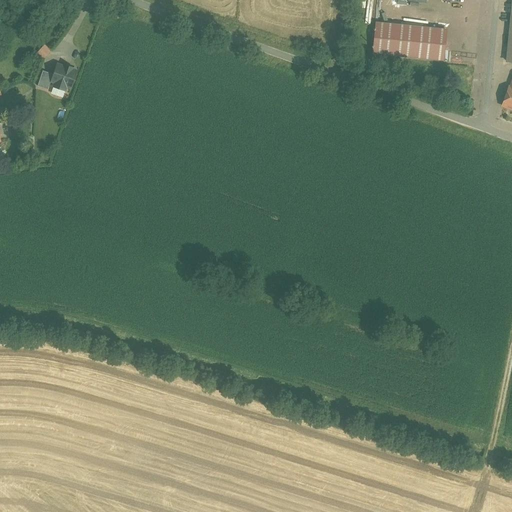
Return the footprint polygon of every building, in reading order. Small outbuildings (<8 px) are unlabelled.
[(447,30),(376,22),(373,55),(444,63),(447,30)] [(75,43),(68,53),(76,58),(83,49),(75,43)] [(62,66),(58,65),(54,77),(51,85),(55,86),(55,87),(66,91),(66,90),(72,92),(79,72),(73,69),(73,67),(63,64),(62,66)] [(51,85),(54,77),(43,73),(38,87),(49,91),(51,85)] [(511,79),(503,106),(511,109),(511,79)]
